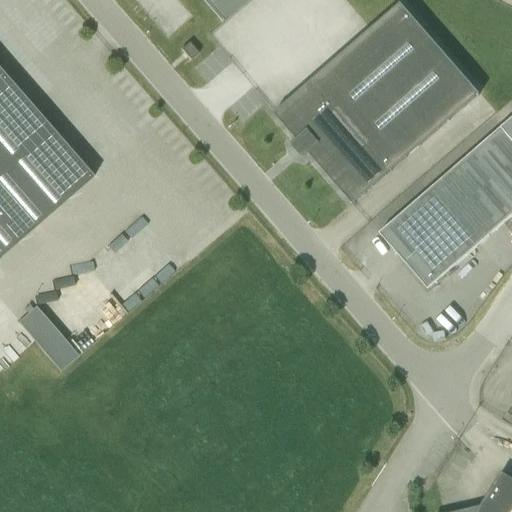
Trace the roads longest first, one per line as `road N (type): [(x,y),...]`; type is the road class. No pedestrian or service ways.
road 1 (unclassified): [(511,300),(450,387),(429,381),(94,0)]
road 2 (unknown): [(2,0),(121,159),(120,176),(84,219),(31,265),(0,269)]
